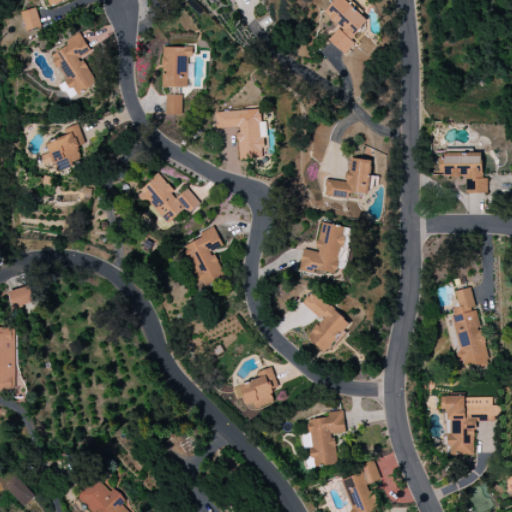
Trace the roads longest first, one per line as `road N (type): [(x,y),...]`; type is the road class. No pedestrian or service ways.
road 1 (residential): [(404,0),(412,269),(396,391),(400,429),(432,511)]
road 2 (residential): [(0,279),(72,261),(106,272),(135,294),(183,387),(296,511)]
road 3 (residential): [(411,136),(374,122),(264,38)]
